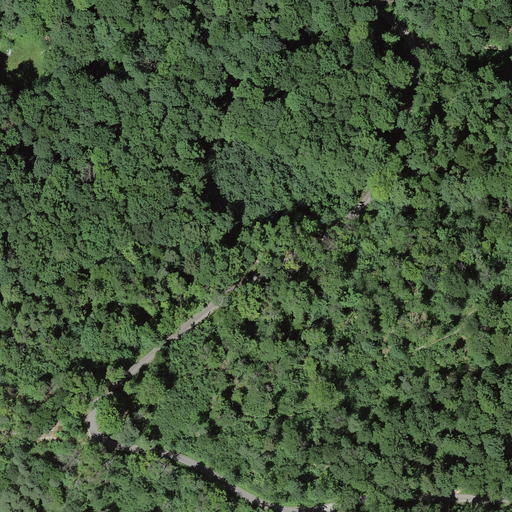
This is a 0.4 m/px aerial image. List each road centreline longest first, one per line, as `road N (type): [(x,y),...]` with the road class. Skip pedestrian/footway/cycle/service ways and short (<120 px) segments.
road 1 (track): [(373,0),(415,55),(388,169),(352,214),(210,307),(99,399),(90,424),(108,442)]
road 2 (track): [(108,442),(167,452),(284,510),(370,496),(511,496)]
road 3 (track): [(0,193),(109,135),(186,0)]
